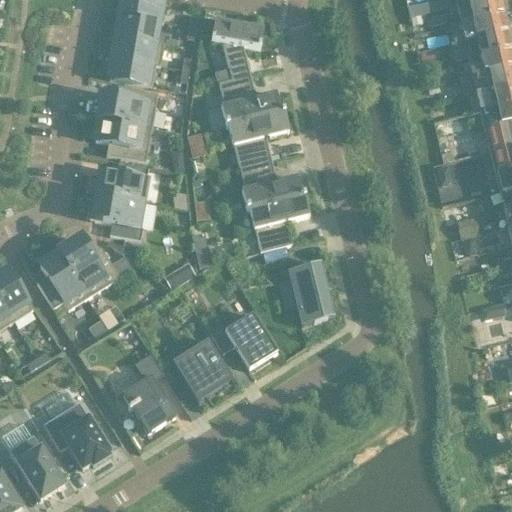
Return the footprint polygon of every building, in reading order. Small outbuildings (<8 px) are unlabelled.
[(140,0),(123,0),(120,19),(163,26),(166,5),(140,0)] [(452,0),(451,0),(407,10),(410,22),(420,19),(455,11),(452,0)] [(497,0),(452,0),(455,11),(497,0)] [(504,18),(500,0),(497,0),(455,11),(459,28),(461,28),(504,18)] [(453,49),(508,35),(504,18),(461,28),(463,38),(438,44),(439,50),(453,46),(453,49)] [(120,19),(116,41),(163,49),(163,48),(154,46),(158,27),(162,28),(163,26),(120,19)] [(189,19),(187,31),(195,32),(197,20),(189,19)] [(420,19),(410,22),(412,29),(422,27),(420,19)] [(214,25),(210,46),(222,48),(230,82),(249,77),(243,52),(259,55),(263,34),(214,25)] [(187,31),(185,43),(193,44),(195,32),(187,31)] [(511,54),(511,50),(508,35),(453,49),(454,52),(460,55),(465,53),(468,63),(479,60),(480,62),(511,54)] [(116,41),(112,62),(160,71),(163,49),(116,41)] [(511,71),(511,54),(480,62),(481,68),(470,71),(471,72),(459,75),(461,84),(473,81),(511,71)] [(431,61),(419,60),(422,71),(432,69),(431,61)] [(112,62),(109,84),(151,92),(155,70),(159,71),(160,71),(112,62)] [(183,62),(181,74),(189,75),(190,63),(183,62)] [(511,90),(511,71),(473,81),(477,99),(511,90)] [(181,74),(179,86),(187,87),(189,75),(181,74)] [(231,84),(218,88),(224,111),(220,112),(225,130),(280,117),(276,101),(276,98),(256,103),(249,77),(230,82),(231,84)] [(511,109),(511,90),(477,99),(481,116),(511,109)] [(118,91),(118,94),(122,94),(120,104),(103,101),(99,123),(142,131),(152,133),(158,98),(118,91)] [(511,151),(511,109),(481,116),(490,156),(511,151)] [(280,117),(225,130),(225,132),(228,132),(232,150),(233,150),(239,172),(240,172),(268,165),(271,164),(265,142),(288,136),(283,116),(280,117)] [(145,167),(151,133),(98,123),(94,146),(108,148),(112,149),(110,158),(106,158),(106,160),(145,167)] [(511,194),(511,151),(490,156),(500,197),(511,194)] [(268,165),(240,172),(246,194),(241,195),(246,215),(304,200),(301,200),(296,182),(274,187),(268,165)] [(115,179),(97,176),(93,200),(141,209),(148,173),(117,167),(117,170),(121,170),(120,180),(115,179)] [(447,189),(451,182),(448,169),(435,172),(440,191),(447,189)] [(505,215),(511,213),(511,194),(500,197),(502,204),(504,204),(506,213),(504,213),(505,215)] [(137,232),(141,209),(93,200),(89,224),(111,228),(115,229),(114,239),(109,238),(109,240),(140,245),(142,233),(137,232)] [(304,200),(246,215),(246,216),(249,215),(253,234),(254,234),(260,257),(292,249),(286,226),(309,220),(304,200)] [(476,240),(472,223),(454,227),(458,245),(464,243),(470,242),(476,240)] [(464,243),(462,248),(464,257),(469,260),(475,258),(478,254),(476,245),(470,242),(464,243)] [(109,289),(93,263),(90,259),(81,243),(60,256),(89,302),(109,289)] [(101,257),(93,263),(109,289),(120,283),(101,252),(99,254),(101,257)] [(89,302),(60,256),(39,269),(47,281),(49,285),(63,307),(68,315),(89,302)] [(511,268),(511,258),(497,262),(499,272),(500,272),(511,268)] [(167,280),(173,290),(196,276),(190,266),(167,280)] [(320,268),(287,276),(301,330),(334,322),(320,268)] [(511,268),(500,272),(502,280),(511,277),(511,268)] [(7,274),(0,278),(0,305),(13,327),(32,315),(7,274)] [(63,307),(49,285),(41,290),(38,286),(36,287),(53,313),(63,307)] [(0,335),(13,327),(0,305),(0,335)] [(484,323),(504,318),(502,308),(481,313),(484,323)] [(276,358),(252,319),(225,336),(224,336),(233,351),(248,375),(276,358)] [(233,351),(224,336),(225,336),(221,330),(209,337),(222,358),(233,351)] [(233,385),(207,345),(205,346),(207,348),(174,368),(173,366),(171,367),(197,408),(198,407),(197,404),(229,384),(231,386),(233,385)] [(46,356),(36,362),(40,369),(50,363),(46,356)] [(144,385),(122,399),(130,411),(131,414),(147,439),(175,421),(153,386),(163,380),(150,359),(134,369),(144,385)] [(40,369),(36,362),(25,369),(30,376),(40,369)] [(12,385),(1,391),(6,398),(16,392),(12,385)] [(52,424),(43,429),(59,456),(68,451),(82,474),(91,468),(92,471),(109,461),(107,458),(109,457),(78,407),(75,409),(67,395),(43,410),(52,424)] [(22,427),(2,440),(10,454),(9,455),(24,480),(32,493),(33,493),(40,504),(43,502),(43,503),(47,500),(56,494),(57,494),(61,491),(60,491),(63,489),(32,440),(31,441),(22,427)] [(20,511),(21,511),(0,478),(0,511),(20,511)]
